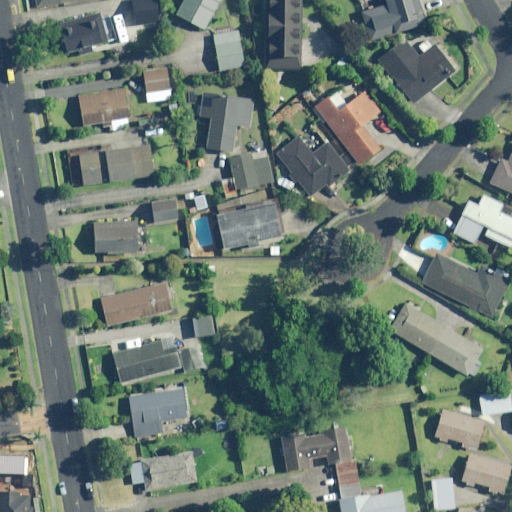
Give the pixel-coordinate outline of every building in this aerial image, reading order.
[(207,0),(172,0),(160,22),(191,38),(209,2),(208,2),(207,1),(207,0)] [(285,0),(249,0),(249,78),(284,79),(285,0)] [(369,0),(372,15),(349,21),(357,52),(411,37),(406,16),(402,0),(369,0)] [(142,4),(115,6),(118,36),(144,34),(142,4)] [(88,22),(53,28),(55,40),(47,42),(51,63),(91,56),(89,42),(92,42),(88,22)] [(223,37),(195,41),(200,83),(228,79),(223,37)] [(416,54),(404,66),(388,49),(361,73),(394,110),(421,87),(421,86),(435,73),(416,54)] [(348,68),(341,60),(332,69),(340,77),(348,68)] [(154,77),(127,78),(128,100),(156,99),(154,77)] [(366,121),(349,98),(333,110),(325,97),(299,116),(340,174),(366,156),(350,133),(366,121)] [(110,99),(62,102),(64,139),(113,136),(110,99)] [(236,107),(184,100),(180,129),(197,132),(192,159),(217,164),(222,135),(232,137),(236,107)] [(312,150),(296,161),(285,146),(260,163),(291,205),(308,193),(309,195),(332,179),(312,150)] [(134,154),(63,162),(67,197),(138,189),(134,154)] [(511,155),(510,159),(503,155),(491,183),(511,192),(511,155)] [(253,160),(209,167),(215,204),(259,197),(253,160)] [(511,218),(500,213),(504,205),(484,195),(478,206),(467,201),(452,232),(475,243),(484,225),(488,227),(485,235),(508,247),(508,248),(508,249),(508,250),(508,251),(508,252),(509,253),(510,254),(511,254),(511,218)] [(276,200),(215,210),(222,251),(283,241),(276,200)] [(161,207),(136,209),(137,232),(163,230),(161,207)] [(133,212),(85,216),(88,256),(136,252),(133,212)] [(481,275),(438,254),(423,283),(491,317),(511,278),(486,265),(481,275)] [(150,292),(83,309),(90,336),(157,319),(150,292)] [(469,358),(390,310),(372,340),(451,388),(469,358)] [(215,334),(212,317),(196,320),(199,337),(215,334)] [(192,332),(179,332),(180,348),(192,347),(192,332)] [(148,351),(96,365),(104,392),(148,381),(149,383),(165,379),(166,382),(186,377),(181,359),(164,363),(163,357),(150,360),(148,351)] [(133,406),(113,408),(116,448),(147,445),(146,432),(171,426),(165,398),(133,406)] [(511,412),(505,411),(496,439),(511,444),(511,412)] [(472,428),(428,415),(417,448),(461,462),(472,428)] [(230,428),(228,419),(216,422),(218,430),(230,428)] [(312,446),(304,448),(305,453),(286,454),(285,447),(264,449),(268,484),(289,482),(288,471),(308,469),(309,475),(314,474),(314,475),(334,473),(332,437),(311,438),(312,446)] [(471,453),(463,480),(467,481),(466,484),(474,487),(475,483),(488,487),(487,490),(498,493),(499,490),(504,492),(511,466),(471,453)] [(125,474),(113,475),(116,495),(129,494),(130,500),(181,492),(176,458),(124,466),(125,474)] [(347,472),(320,475),(324,511),(387,511),(387,501),(351,504),(347,472)] [(439,511),(438,485),(416,486),(417,511),(439,511)] [(19,511),(20,497),(0,495),(0,511),(19,511)]
